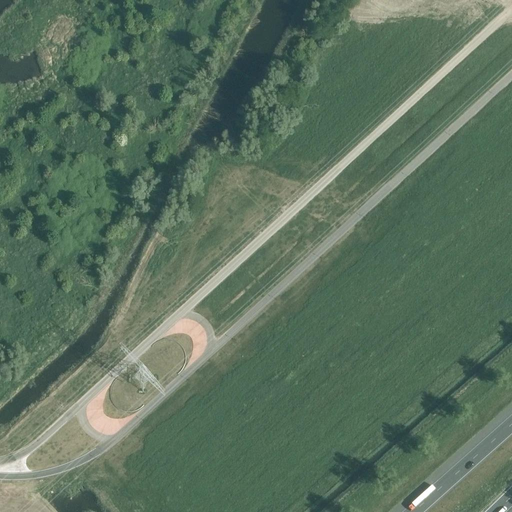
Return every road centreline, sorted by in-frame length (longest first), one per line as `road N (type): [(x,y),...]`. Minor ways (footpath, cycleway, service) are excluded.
road 1 (tertiary): [(511,8),(168,324)]
road 2 (tertiary): [(196,365),(511,76)]
road 3 (motorway): [(511,424),(413,511)]
road 4 (tertiary): [(0,472),(58,470),(114,440)]
